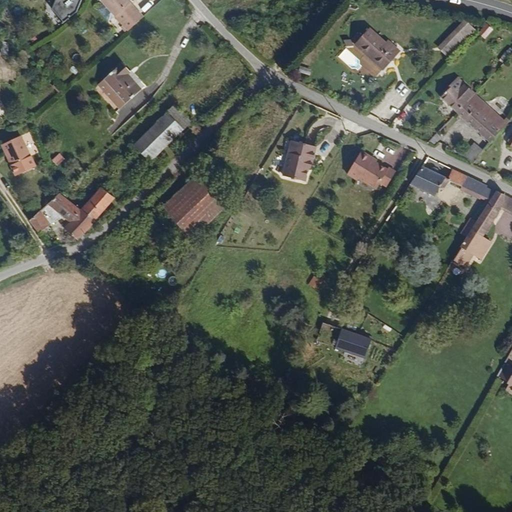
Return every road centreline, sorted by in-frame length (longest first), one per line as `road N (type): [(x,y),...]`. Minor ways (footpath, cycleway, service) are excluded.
road 1 (residential): [(270,74),(99,233),(0,274)]
road 2 (residential): [(511,191),(270,74)]
